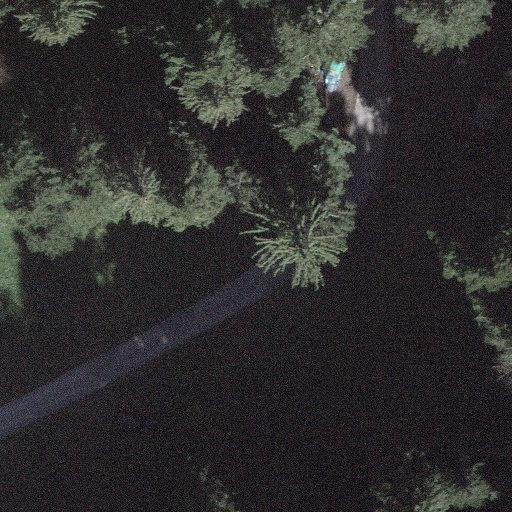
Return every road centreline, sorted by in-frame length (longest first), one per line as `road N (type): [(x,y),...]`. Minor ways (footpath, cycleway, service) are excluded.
road 1 (track): [(0,424),(121,368),(254,288),(310,235),(334,195),(352,138),(370,0)]
road 2 (track): [(492,0),(444,96),(389,175),(310,235)]
